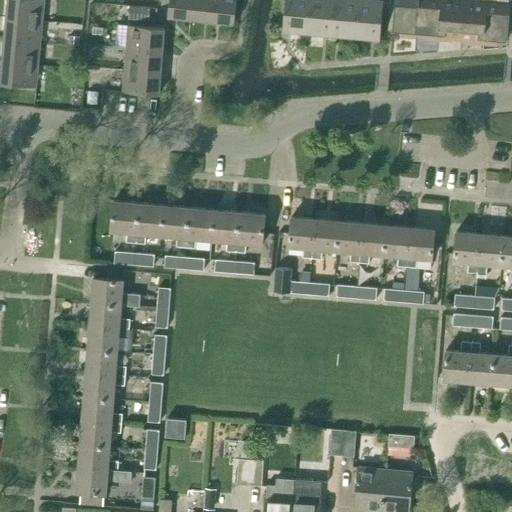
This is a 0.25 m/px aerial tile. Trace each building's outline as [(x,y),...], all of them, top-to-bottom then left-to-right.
[(8,0),(7,17),(43,21),(45,0),(8,0)] [(170,0),(168,16),(191,18),(192,0),(170,0)] [(192,0),(191,18),(212,21),(214,0),(192,0)] [(235,23),(237,0),(214,0),(212,21),(235,23)] [(286,0),(283,31),(308,34),(310,0),(286,0)] [(310,0),(308,34),(332,36),(334,0),(310,0)] [(334,0),(332,36),(356,38),(358,0),(334,0)] [(373,0),(358,0),(356,38),(380,40),(384,1),(373,0)] [(395,0),(393,27),(402,28),(402,36),(416,37),(416,29),(419,0),(395,0)] [(441,0),(419,0),(416,29),(425,30),(424,38),(438,39),(441,0)] [(453,33),(462,33),(464,0),(441,0),(438,39),(452,40),(453,33)] [(470,42),(484,43),(487,0),(477,0),(478,0),(476,0),(464,0),(462,33),(470,34),(470,42)] [(498,37),(508,37),(511,3),(498,2),(497,0),(487,0),(484,43),(498,45),(498,37)] [(5,39),(41,42),(43,21),(7,17),(5,39)] [(163,50),(165,27),(129,25),(127,47),(163,50)] [(5,39),(3,60),(39,64),(41,42),(5,39)] [(161,71),(163,50),(127,47),(125,69),(161,71)] [(1,83),(36,86),(39,64),(3,60),(1,83)] [(160,94),(161,71),(125,69),(124,91),(160,94)] [(98,91),(88,90),(87,103),(97,104),(98,91)] [(136,243),(138,233),(140,202),(114,200),(112,230),(128,231),(127,242),(136,243)] [(165,205),(140,202),(138,233),(136,243),(147,243),(147,233),(162,235),(165,205)] [(186,247),(188,237),(190,207),(165,205),(162,235),(178,236),(177,247),(186,247)] [(215,209),(190,207),(188,237),(186,247),(196,248),(197,238),(212,239),(215,209)] [(236,251),(237,241),(240,211),(215,209),(212,239),(228,241),(227,251),(236,251)] [(266,213),(240,211),(237,241),(236,251),(246,252),(247,242),(263,244),(266,213)] [(313,258),(314,249),(317,218),(292,216),(290,247),(304,248),(303,257),(313,258)] [(340,220),(317,218),(314,249),(313,258),(323,259),(324,249),(338,251),(340,220)] [(364,223),(340,220),(338,251),(351,252),(350,262),(360,263),(362,253),(364,223)] [(388,225),(364,223),(362,253),(360,263),(370,263),(370,254),(385,255),(388,225)] [(412,227),(388,225),(385,255),(399,256),(398,266),(408,267),(409,257),(412,227)] [(436,229),(412,227),(409,257),(408,267),(417,267),(418,258),(433,259),(436,229)] [(478,273),(478,263),(481,233),(457,231),(454,261),(468,262),(468,272),(478,273)] [(505,235),(481,233),(478,263),(478,273),(487,273),(488,263),(502,265),(505,235)] [(511,235),(505,235),(502,265),(511,265),(511,235)] [(114,262),(135,264),(136,252),(116,251),(114,262)] [(155,254),(136,252),(135,264),(154,266),(155,254)] [(165,267),(185,268),(186,256),(166,255),(165,267)] [(205,258),(186,256),(185,268),(204,270),(205,258)] [(215,271),(235,272),(236,261),(216,259),(215,271)] [(255,262),(236,261),(235,272),(254,274),(255,262)] [(290,292),(310,294),(311,282),(300,281),(292,280),(293,268),(276,266),(274,291),(290,292)] [(301,270),(300,281),(311,282),(312,271),(301,270)] [(159,286),(157,307),(169,308),(171,287),(172,274),(142,271),(140,285),(159,286)] [(94,277),(92,301),(122,304),(122,305),(132,306),(140,306),(141,296),(123,294),(124,279),(94,277)] [(394,281),(393,288),(404,289),(405,282),(394,281)] [(330,283),(311,282),(310,294),(329,295),(330,283)] [(337,296),(358,297),(359,285),(338,284),(337,296)] [(377,287),(359,285),(358,297),(376,299),(377,287)] [(384,299),(405,301),(406,289),(404,289),(385,288),(384,299)] [(425,291),(406,289),(405,301),(424,303),(425,291)] [(455,305),(474,307),(476,295),(456,293),(455,305)] [(495,297),(476,295),(474,307),(494,309),(495,297)] [(502,309),(511,309),(511,298),(503,297),(502,309)] [(121,318),(122,305),(122,304),(92,301),(90,325),(130,328),(131,319),(121,318)] [(168,327),(169,308),(157,307),(156,326),(168,327)] [(453,324),(473,326),(474,314),(454,313),(453,324)] [(494,316),(474,314),(473,326),(493,328),(494,316)] [(500,328),(511,329),(511,316),(502,316),(500,328)] [(90,325),(88,349),(118,351),(119,337),(129,337),(130,328),(90,325)] [(155,334),(154,354),(166,355),(167,335),(155,334)] [(444,379),(469,381),(471,351),(472,341),(462,341),(462,350),(447,349),(444,379)] [(472,341),(471,351),(469,381),(492,383),(495,353),(481,352),(482,342),(472,341)] [(511,384),(511,343),(510,344),(509,354),(495,353),(492,383),(511,384)] [(117,365),(118,351),(88,349),(86,372),(126,375),(127,366),(117,365)] [(164,374),(166,355),(154,354),(152,373),(164,374)] [(86,372),(84,396),(115,398),(116,385),(126,385),(126,375),(86,372)] [(151,381),(150,401),(162,402),(163,382),(151,381)] [(84,396),(83,419),(122,423),(123,414),(114,413),(115,398),(84,396)] [(160,421),(162,402),(150,401),(148,421),(160,421)] [(168,417),(166,435),(186,437),(187,419),(168,417)] [(83,419),(81,443),(111,445),(112,432),(122,433),(122,423),(83,419)] [(330,453),(342,454),(344,429),(332,428),(330,453)] [(148,429),(146,448),(158,449),(160,429),(148,429)] [(354,455),(356,430),(344,429),(342,454),(354,455)] [(414,448),(415,435),(390,433),(389,445),(414,448)] [(242,441),(241,458),(252,459),(253,441),(242,441)] [(81,443),(79,466),(118,470),(119,461),(110,460),(111,445),(81,443)] [(145,469),(156,469),(158,449),(146,448),(145,469)] [(237,483),(250,485),(252,459),(241,458),(239,458),(237,483)] [(264,460),(252,459),(250,485),(262,485),(264,460)] [(355,509),(383,511),(387,468),(359,465),(355,509)] [(80,504),(104,506),(105,493),(107,493),(108,481),(125,482),(132,483),(133,472),(126,472),(118,471),(118,470),(79,466),(77,491),(81,491),(80,504)] [(390,511),(409,511),(413,470),(387,468),(383,511),(390,511)] [(154,497),(156,477),(144,476),(142,496),(154,497)] [(267,496),(265,511),(293,511),(294,498),(295,479),(277,478),(276,485),(268,484),(267,496)] [(294,498),(293,511),(319,511),(321,499),(322,481),(295,479),(294,498)] [(206,488),(204,508),(216,509),(217,489),(206,488)] [(171,511),(172,499),(160,499),(158,511),(171,511)]
